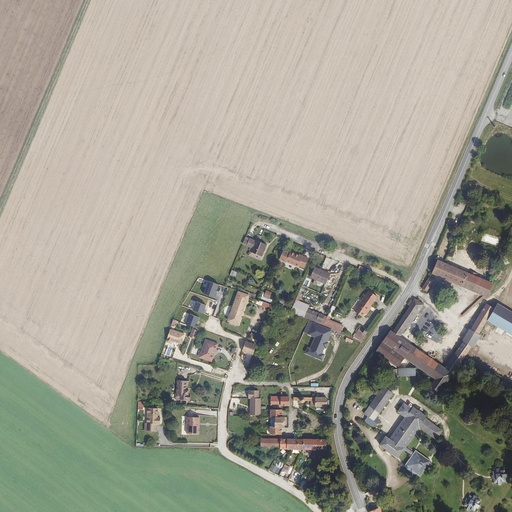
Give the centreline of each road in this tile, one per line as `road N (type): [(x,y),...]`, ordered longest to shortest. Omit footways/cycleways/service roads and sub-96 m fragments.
road 1 (secondary): [(410,289),(511,55)]
road 2 (residential): [(259,313),(229,381),(223,447),(317,511)]
road 3 (secondary): [(363,511),(338,440),(339,404),(348,378),(410,289)]
road 4 (track): [(0,206),(85,0)]
road 5 (residential): [(410,289),(268,226)]
